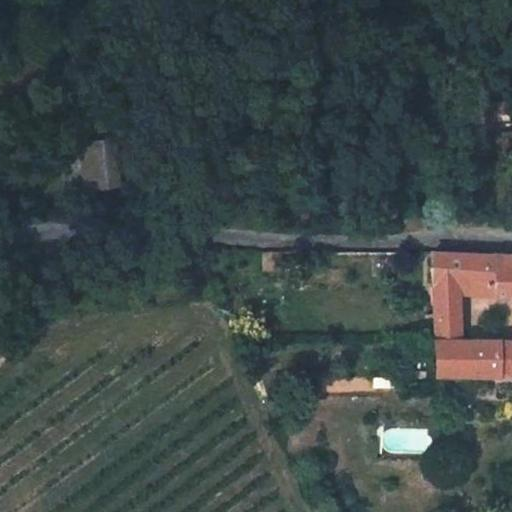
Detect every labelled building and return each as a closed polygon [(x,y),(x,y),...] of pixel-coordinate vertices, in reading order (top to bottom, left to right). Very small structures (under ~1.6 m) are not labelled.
[(457,126),(471,122),(464,101),(449,103),(457,126)] [(511,104),(488,109),(489,121),(498,119),(511,116),(511,104)] [(119,188),(116,133),(79,135),(82,190),(119,188)] [(264,273),(282,275),(281,254),(265,253),(264,273)] [(494,303),(511,303),(511,261),(431,256),(433,288),(493,292),(494,303)] [(460,345),(457,317),(434,316),(436,344),(460,345)] [(511,347),(460,345),(436,344),(437,379),(511,383),(511,347)]
